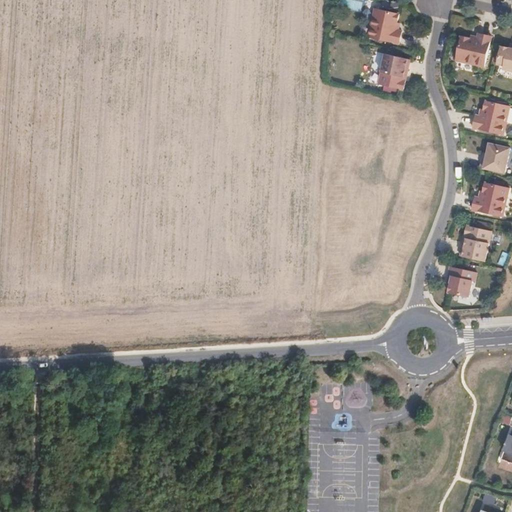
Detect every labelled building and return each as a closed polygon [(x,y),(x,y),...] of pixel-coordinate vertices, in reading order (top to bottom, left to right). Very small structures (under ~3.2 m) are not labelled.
[(399,12),(400,3),(392,1),(391,11),(399,12)] [(399,13),(375,8),(369,37),(400,43),(402,30),(397,29),(399,22),(397,22),(399,13)] [(462,37),(456,61),(485,68),(492,37),(479,34),(478,37),(478,39),(471,37),(470,39),(462,37)] [(511,71),(511,49),(501,47),(498,65),(504,66),(504,70),(511,71)] [(380,84),(405,89),(408,71),(405,71),(406,66),(409,67),(411,58),(386,53),(380,84)] [(511,110),(511,107),(489,102),(486,111),(485,111),(484,117),(482,117),(479,116),(475,129),(506,136),(511,110)] [(483,161),(482,169),(506,174),(511,150),(491,145),(488,155),(487,162),(483,161)] [(510,189),(486,184),(484,193),(483,192),(481,199),(480,199),(476,198),(473,211),(504,218),(510,189)] [(496,226),(471,221),(467,238),(469,239),(468,243),(466,242),(464,251),(488,257),(496,226)] [(476,282),(478,274),(451,267),(449,278),(452,279),(451,285),(449,294),(470,298),(473,282),(476,282)] [(511,436),(509,435),(503,450),(511,453),(511,436)] [(485,493),(483,501),(495,504),(497,496),(485,493)]
